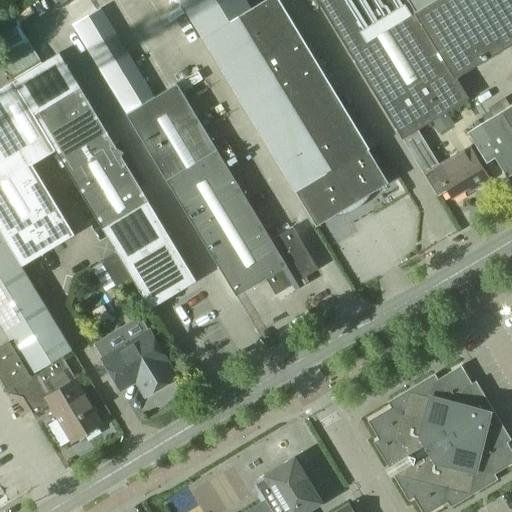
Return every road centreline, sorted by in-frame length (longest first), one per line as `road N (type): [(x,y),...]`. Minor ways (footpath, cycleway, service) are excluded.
road 1 (tertiary): [(50,511),(294,363)]
road 2 (tertiary): [(294,363),(511,241)]
road 3 (residential): [(382,511),(314,396)]
